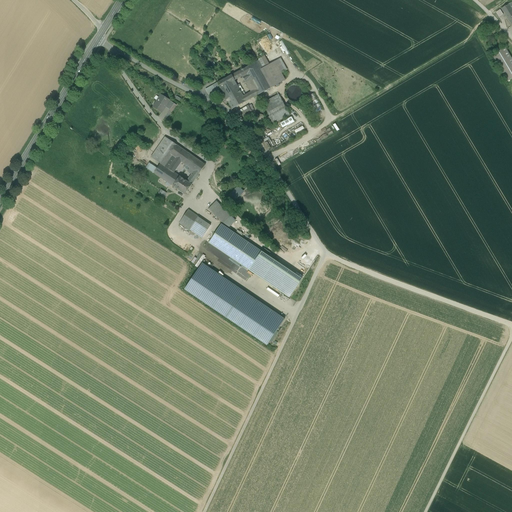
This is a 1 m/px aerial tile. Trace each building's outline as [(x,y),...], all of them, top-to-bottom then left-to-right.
[(511,9),(508,4),(501,9),(504,13),(511,25),(511,9)] [(511,78),(511,59),(505,48),(491,56),(507,82),(511,78)] [(258,61),(240,71),(243,77),(246,83),(251,81),(258,95),(272,87),(258,61)] [(240,71),(234,75),(237,80),(243,77),(240,71)] [(232,75),(217,83),(223,93),(237,85),(235,81),(232,75)] [(217,84),(206,90),(209,95),(220,89),(217,84)] [(237,85),(223,93),(225,97),(221,99),(223,102),(227,100),(228,102),(242,94),(237,85)] [(242,94),(228,102),(232,109),(246,102),(242,94)] [(262,102),(269,117),(267,118),(270,125),(290,116),(280,94),(262,102)] [(169,101),(161,95),(153,107),(162,112),(165,107),(169,101)] [(174,104),(169,101),(165,107),(170,110),(174,104)] [(251,104),(248,105),(246,102),(235,108),(241,119),(255,111),(251,104)] [(283,128),(294,122),(292,117),(280,123),(283,128)] [(176,158),(182,149),(165,137),(151,158),(160,164),(174,173),(181,162),(176,158)] [(205,165),(182,149),(176,158),(181,162),(190,168),(194,171),(199,174),(205,165)] [(154,173),(157,168),(149,163),(146,168),(154,173)] [(173,186),(180,177),(174,173),(160,164),(157,168),(154,173),(173,186)] [(187,182),(192,185),(199,174),(194,171),(192,175),(187,182)] [(187,182),(180,177),(173,186),(185,194),(192,185),(187,182)] [(241,185),(228,195),(232,199),(244,189),(241,185)] [(223,223),(227,227),(235,220),(216,201),(209,209),(223,223)] [(210,226),(188,210),(179,223),(202,238),(210,226)] [(262,252),(221,225),(208,243),(249,270),(262,252)] [(296,275),(262,252),(249,270),(290,298),(302,279),(296,275)] [(296,275),(302,279),(316,258),(310,254),(296,275)] [(184,290),(267,345),(270,341),(276,331),(285,319),(202,263),(184,290)] [(272,343),(279,333),(276,331),(270,341),(272,343)]
